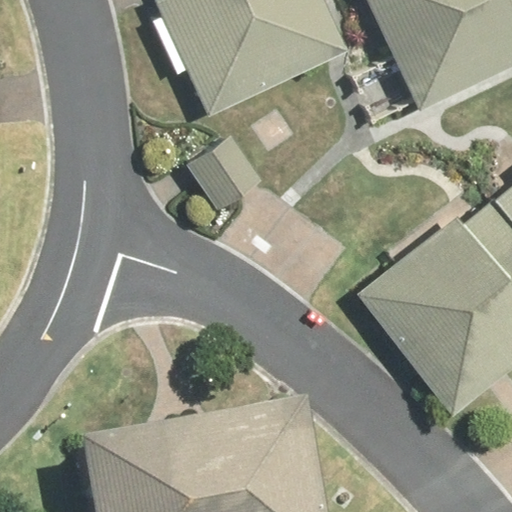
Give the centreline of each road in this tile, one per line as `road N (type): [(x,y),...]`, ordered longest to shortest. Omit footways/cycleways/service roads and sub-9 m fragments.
road 1 (residential): [(87,242),(250,300),(456,511)]
road 2 (residential): [(0,394),(31,364),(87,242)]
road 3 (residential): [(87,242),(76,103)]
